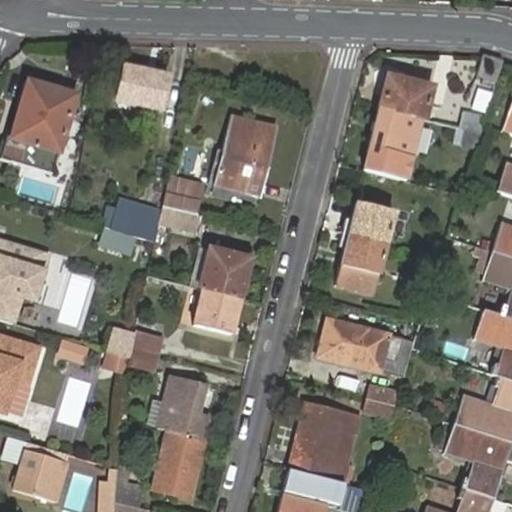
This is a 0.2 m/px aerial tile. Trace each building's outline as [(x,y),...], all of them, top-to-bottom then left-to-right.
[(496,80),(501,63),(502,59),(484,54),(477,75),(496,80)] [(124,65),(117,99),(162,108),(169,76),(124,65)] [(388,76),(380,108),(421,119),(423,119),(431,87),(388,76)] [(29,80),(13,137),(59,150),(75,93),(29,80)] [(485,111),(490,90),(477,87),(471,108),(485,111)] [(511,102),(511,103),(503,129),(511,131),(511,102)] [(421,119),(380,108),(371,144),(412,155),(421,119)] [(462,111),(457,128),(463,129),(479,133),(483,122),(485,117),(462,111)] [(232,115),(214,185),(259,196),(277,126),(232,115)] [(479,133),(463,129),(459,144),(474,148),(479,133)] [(511,164),(506,163),(497,190),(511,195),(511,164)] [(184,200),(166,195),(163,207),(182,211),(184,200)] [(120,199),(112,227),(156,240),(160,223),(163,211),(120,199)] [(357,202),(348,234),(385,243),(394,211),(357,202)] [(163,207),(163,211),(160,223),(197,233),(202,216),(182,211),(163,207)] [(496,252),(511,256),(511,227),(504,225),(496,252)] [(385,243),(348,234),(336,284),(372,293),(385,243)] [(49,252),(0,237),(0,310),(16,315),(23,295),(35,299),(49,252)] [(210,249),(200,288),(204,290),(240,299),(250,259),(210,249)] [(511,256),(496,252),(487,279),(511,287),(511,289),(507,305),(504,304),(501,314),(511,317),(511,256)] [(231,333),(240,299),(204,290),(195,323),(231,333)] [(511,317),(501,314),(486,309),(477,337),(503,346),(497,363),(495,362),(492,373),(498,375),(511,379),(511,317)] [(328,320),(319,355),(380,371),(384,356),(397,359),(403,339),(328,320)] [(137,330),(133,347),(159,353),(163,336),(137,330)] [(0,332),(0,339),(40,351),(42,345),(0,332)] [(83,364),(89,345),(62,337),(57,356),(83,364)] [(40,351),(0,339),(0,410),(7,413),(17,380),(31,385),(40,351)] [(133,347),(131,358),(130,365),(155,371),(159,353),(133,347)] [(456,425),(511,443),(511,379),(498,375),(494,386),(497,387),(491,406),(465,398),(456,425)] [(171,432),(204,441),(211,417),(198,413),(205,387),(171,378),(164,407),(176,410),(171,432)] [(389,419),(397,390),(369,382),(361,411),(389,419)] [(307,402),(290,468),(316,475),(333,480),(343,482),(348,462),(334,458),(341,429),(355,432),(360,416),(307,402)] [(462,487),(496,497),(507,462),(511,462),(511,443),(456,425),(448,451),(475,460),(469,478),(466,476),(462,487)] [(348,462),(355,432),(341,429),(334,458),(348,462)] [(171,432),(168,432),(153,488),(190,498),(204,441),(171,432)] [(26,450),(14,488),(57,502),(60,489),(58,488),(66,462),(26,450)] [(325,507),(344,511),(362,511),(369,489),(343,482),(333,480),(325,507)] [(143,493),(118,486),(117,502),(139,508),(143,493)] [(491,511),(496,497),(462,487),(459,497),(462,498),(457,511),(437,511),(429,509),(428,511),(491,511)] [(324,511),(325,507),(282,496),(278,511),(324,511)] [(117,502),(116,511),(145,511),(146,509),(139,508),(117,502)]
